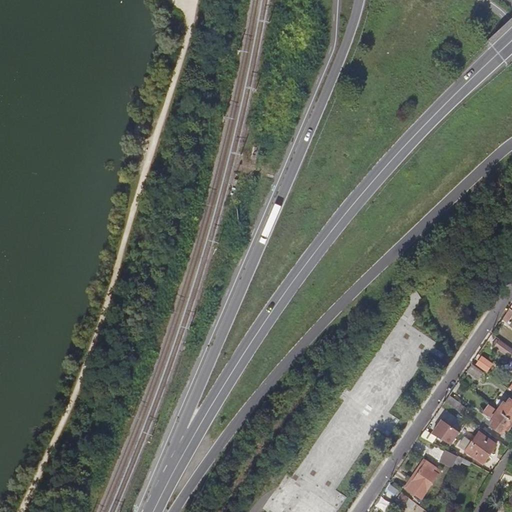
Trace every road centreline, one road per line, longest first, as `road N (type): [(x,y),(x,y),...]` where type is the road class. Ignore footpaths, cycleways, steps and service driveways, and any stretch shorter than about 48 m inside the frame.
road 1 (primary): [(168,468),(285,284),(352,199),(511,37)]
road 2 (primary): [(169,511),(237,415),(324,316),(511,143)]
road 3 (primary): [(354,0),(168,468)]
road 4 (residential): [(356,511),(511,287)]
